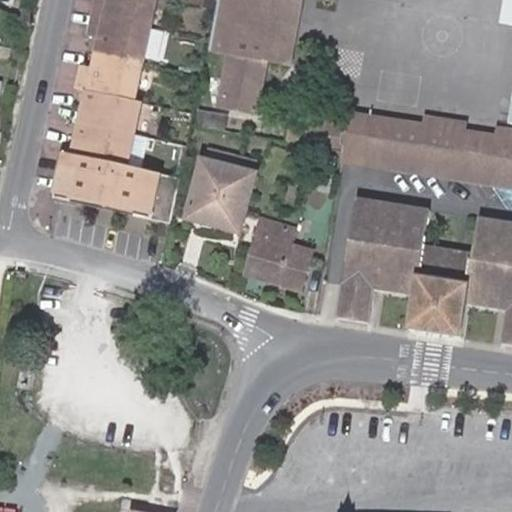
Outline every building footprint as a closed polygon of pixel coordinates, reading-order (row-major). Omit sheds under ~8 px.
[(151,26),(156,0),(109,0),(108,0),(97,0),(95,14),(106,16),(151,26)] [(293,48),(301,0),(223,0),(218,34),(293,48)] [(143,64),(151,26),(106,16),(95,14),(91,30),(102,33),(101,39),(98,55),(143,64)] [(101,39),(102,33),(91,30),(90,36),(101,39)] [(289,64),(293,48),(218,34),(218,49),(235,52),(267,60),(289,64)] [(257,114),(267,60),(235,52),(225,108),(257,114)] [(134,102),(143,64),(98,55),(94,69),(93,76),(81,74),(78,90),(87,92),(134,102)] [(93,76),(94,69),(83,67),(81,74),(93,76)] [(134,137),(141,104),(134,102),(87,92),(87,93),(91,94),(89,103),(85,102),(80,125),(134,137)] [(511,190),(511,134),(504,133),(503,142),(467,136),(468,127),(433,122),(431,131),(340,116),(338,130),(289,122),(287,140),(338,149),(336,160),(511,190)] [(127,168),(134,137),(80,125),(75,146),(80,147),(78,156),(73,155),(73,156),(127,168)] [(180,180),(187,148),(182,146),(175,179),(180,180)] [(253,175),(256,162),(208,150),(205,162),(253,175)] [(172,219),(180,180),(175,179),(127,168),(73,156),(63,154),(54,193),(172,219)] [(241,233),(256,175),(253,175),(205,162),(203,162),(188,219),(241,233)] [(511,345),(511,224),(485,220),(479,256),(428,248),(434,211),(362,200),(343,319),(373,324),(379,290),(421,297),(416,331),(465,338),(470,306),(471,306),(511,312),(511,313),(507,345),(511,345)] [(301,292),(313,252),(293,246),(297,230),(261,220),(255,241),(256,241),(247,276),(301,292)] [(55,511),(57,498),(29,495),(26,511),(55,511)]
